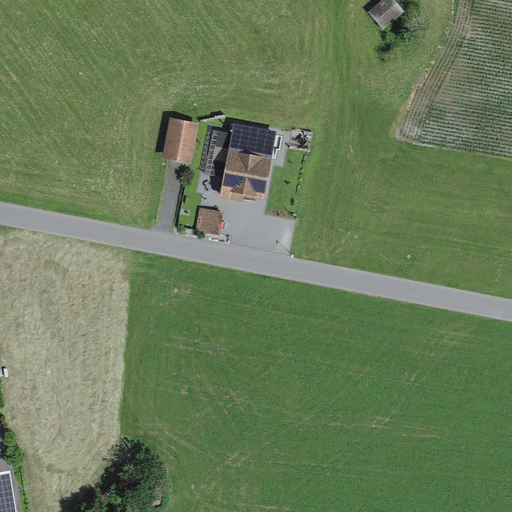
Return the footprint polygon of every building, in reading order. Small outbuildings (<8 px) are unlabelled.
[(387,0),(375,12),(391,29),(411,10),(401,0),(387,0)] [(169,157),(197,163),(206,123),(177,117),(169,157)] [(248,124),(245,139),(278,145),(280,130),(248,124)] [(228,191),(272,198),(281,145),(278,145),(245,139),(238,138),(228,191)] [(24,511),(17,465),(0,468),(0,511),(24,511)]
